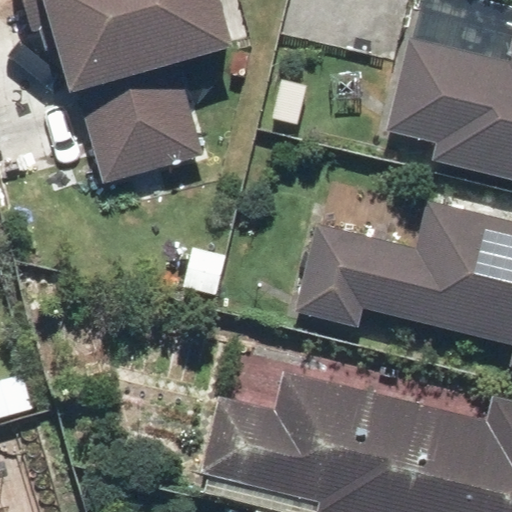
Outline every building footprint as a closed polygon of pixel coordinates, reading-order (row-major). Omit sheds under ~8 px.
[(23,0),(34,37),(57,30),(105,189),(213,157),(185,65),(247,47),(232,0),(23,0)] [(511,56),(415,34),(392,131),(441,143),(437,161),(511,178),(511,56)] [(316,82),(279,74),(267,123),(304,132),(316,82)] [(511,220),(435,202),(425,244),(325,220),(301,314),(367,330),(372,310),(511,343),(511,220)] [(233,254),(198,245),(187,286),(222,296),(233,254)] [(511,511),(511,393),(503,392),(496,420),(290,366),(282,406),(222,390),(202,470),(323,501),(320,511),(511,511)] [(0,381),(0,418),(37,408),(28,375),(0,381)] [(92,511),(69,419),(21,431),(40,511),(92,511)]
